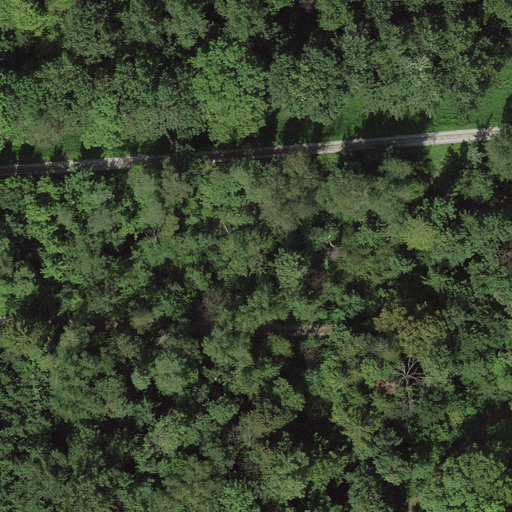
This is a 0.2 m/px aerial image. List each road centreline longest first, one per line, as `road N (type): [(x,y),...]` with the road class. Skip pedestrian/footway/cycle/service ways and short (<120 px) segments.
road 1 (track): [(511,131),(0,169)]
road 2 (track): [(0,321),(511,301)]
road 3 (track): [(411,511),(511,411)]
